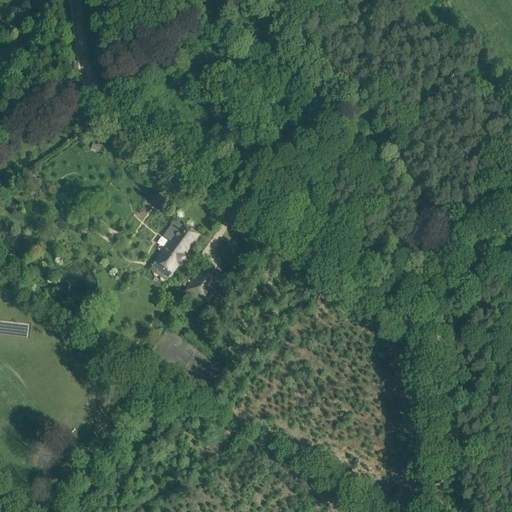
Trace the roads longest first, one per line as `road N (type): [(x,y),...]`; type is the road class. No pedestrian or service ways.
road 1 (track): [(438,343),(98,101),(78,65),(71,0)]
road 2 (track): [(432,511),(438,343)]
road 3 (track): [(511,220),(451,255),(438,343)]
